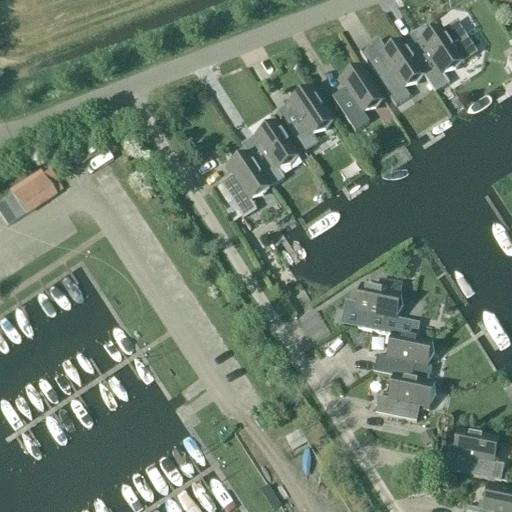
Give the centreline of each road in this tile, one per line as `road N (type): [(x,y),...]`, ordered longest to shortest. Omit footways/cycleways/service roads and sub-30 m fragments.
road 1 (residential): [(393,511),(130,91)]
road 2 (unclassified): [(362,0),(130,91)]
road 3 (unclassified): [(130,91),(0,138)]
